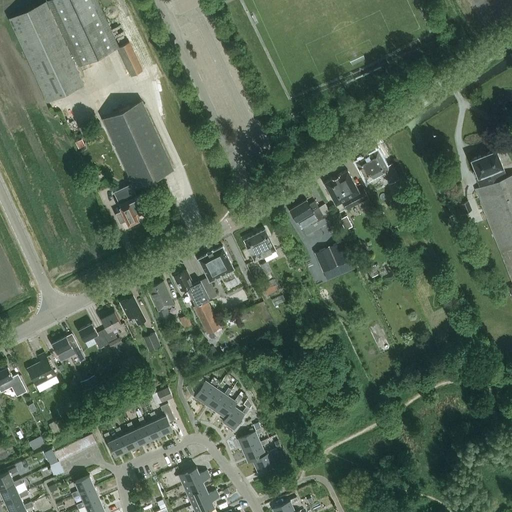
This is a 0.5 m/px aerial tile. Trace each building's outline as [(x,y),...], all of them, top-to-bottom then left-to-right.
[(118,46),(97,0),(49,0),(79,64),(118,46),(131,75),(143,70),(129,41),(118,46)] [(136,186),(173,169),(141,99),(104,117),(136,186)] [(390,183),(400,178),(392,162),(386,165),(378,148),(356,159),(366,180),(384,171),(390,183)] [(482,210),(511,279),(511,286),(509,287),(511,294),(511,162),(503,166),(496,149),(471,159),(476,170),(473,171),(476,178),(472,179),(485,209),(482,210)] [(362,208),(373,202),(365,187),(359,190),(348,168),(324,181),(336,203),(343,199),(347,208),(358,202),(362,208)] [(136,214),(148,208),(141,193),(136,195),(131,183),(114,191),(120,203),(121,205),(123,209),(116,212),(121,221),(127,218),(129,222),(138,218),(136,214)] [(306,200),(290,209),(296,220),(301,228),(317,219),(318,220),(324,216),(318,206),(315,200),(308,203),(306,200)] [(347,215),(340,219),(345,229),(352,226),(347,215)] [(264,255),(276,249),(265,228),(254,234),(264,255)] [(255,260),(264,255),(254,234),(244,239),(255,260)] [(388,238),(382,241),(385,247),(391,244),(388,238)] [(324,270),(351,258),(343,239),(316,252),(324,270)] [(288,241),(281,245),(292,267),(299,263),(288,241)] [(201,281),(210,298),(217,295),(210,280),(234,268),(223,245),(199,257),(209,277),(201,281)] [(267,260),(260,264),(264,272),(271,269),(267,260)] [(374,265),(367,268),(371,277),(378,274),(374,265)] [(210,298),(201,281),(199,282),(198,281),(194,283),(186,269),(174,275),(182,291),(188,287),(197,305),(195,308),(208,333),(209,332),(213,330),(221,326),(207,299),(210,298)] [(166,307),(174,304),(164,280),(149,287),(159,310),(158,310),(164,325),(173,321),(166,307)] [(138,324),(146,320),(133,295),(120,301),(129,317),(133,315),(138,324)] [(111,307),(99,314),(106,327),(102,329),(108,342),(117,338),(112,328),(121,324),(115,311),(111,307)] [(187,314),(180,317),(184,328),(192,324),(187,314)] [(92,322),(79,329),(84,340),(93,335),(100,347),(108,342),(102,329),(97,331),(92,322)] [(379,323),(373,326),(380,341),(385,338),(379,323)] [(150,350),(160,345),(154,332),(144,337),(150,350)] [(71,355),(81,350),(76,341),(71,344),(67,335),(52,343),(57,352),(67,347),(71,355)] [(117,344),(111,347),(115,354),(121,352),(117,344)] [(41,360),(27,368),(36,384),(56,374),(45,353),(38,356),(41,360)] [(188,353),(179,357),(182,367),(192,364),(188,353)] [(125,359),(128,368),(142,363),(139,354),(125,359)] [(13,376),(7,366),(0,369),(0,389),(1,392),(12,386),(17,396),(27,390),(18,373),(13,376)] [(99,383),(95,374),(80,380),(84,390),(99,383)] [(205,380),(194,396),(205,403),(216,387),(205,380)] [(168,386),(157,391),(161,401),(172,396),(168,386)] [(228,395),(232,389),(229,387),(224,393),(216,387),(205,403),(216,410),(226,394),(228,395)] [(233,406),(234,406),(236,402),(238,403),(244,394),(241,391),(235,400),(228,395),(226,394),(216,410),(225,417),(233,406)] [(225,417),(222,421),(234,429),(244,413),(245,414),(252,404),(248,397),(244,403),(246,405),(242,412),(234,406),(233,406),(225,417)] [(33,402),(28,405),(32,412),(37,409),(33,402)] [(70,402),(64,406),(68,413),(74,410),(70,402)] [(154,411),(150,413),(153,420),(154,420),(160,434),(172,428),(169,421),(175,418),(168,402),(160,406),(164,415),(158,418),(154,411)] [(143,416),(138,418),(141,425),(142,425),(149,439),(160,434),(154,420),(153,420),(146,423),(143,416)] [(131,421),(127,423),(130,430),(131,430),(138,444),(149,439),(142,425),(141,425),(134,428),(131,421)] [(119,426),(115,428),(118,436),(119,435),(126,449),(138,444),(131,430),(130,430),(123,434),(119,426)] [(255,430),(238,438),(243,450),(261,442),(260,441),(257,433),(264,430),(262,426),(254,430),(255,430)] [(108,431),(104,433),(107,441),(108,441),(114,455),(126,449),(119,435),(118,436),(111,439),(108,431)] [(87,436),(91,445),(96,442),(92,433),(87,436)] [(86,447),(91,445),(87,436),(81,438),(86,447)] [(80,450),(86,447),(81,438),(76,441),(80,450)] [(261,442),(243,450),(248,462),(253,460),(266,454),(262,445),(269,442),(267,438),(260,441),(261,442)] [(75,452),(80,450),(76,441),(71,443),(75,452)] [(70,455),(75,452),(71,443),(65,446),(70,455)] [(64,457),(70,455),(65,446),(60,448),(64,457)] [(266,454),(253,460),(258,471),(276,463),(271,454),(279,451),(277,447),(269,451),(270,452),(266,454)] [(59,460),(64,457),(60,448),(55,451),(59,460)] [(36,472),(46,467),(42,456),(31,460),(36,472)] [(52,470),(61,466),(59,460),(49,464),(52,470)] [(8,470),(0,473),(0,488),(0,489),(14,482),(11,474),(18,471),(16,466),(8,469),(8,470)] [(61,466),(52,470),(54,476),(64,471),(61,466)] [(197,466),(179,474),(183,484),(208,472),(207,469),(200,472),(197,466)] [(208,472),(183,484),(188,494),(206,486),(203,479),(210,476),(208,472)] [(79,489),(71,492),(73,497),(81,493),(80,492),(94,486),(89,474),(75,480),(79,489)] [(14,482),(0,489),(5,500),(20,494),(19,493),(16,486),(23,482),(21,478),(14,482)] [(84,500),(76,504),(78,508),(86,505),(85,504),(99,497),(94,486),(80,492),(81,493),(84,500)] [(206,486),(188,494),(192,504),(218,492),(216,489),(209,492),(206,486)] [(20,494),(5,500),(11,511),(25,505),(24,504),(21,497),(29,494),(27,490),(19,493),(20,494)] [(201,511),(213,511),(217,511),(212,499),(219,496),(218,492),(192,504),(196,511),(200,511),(202,511),(201,511)] [(290,500),(273,507),(274,511),(295,511),(292,503),(299,500),(297,496),(290,499),(290,500)] [(89,511),(98,511),(105,509),(99,497),(85,504),(86,505),(89,511)] [(25,505),(11,511),(10,511),(27,511),(26,509),(34,505),(32,501),(24,504),(25,505)] [(62,501),(57,503),(59,510),(65,507),(62,501)]
